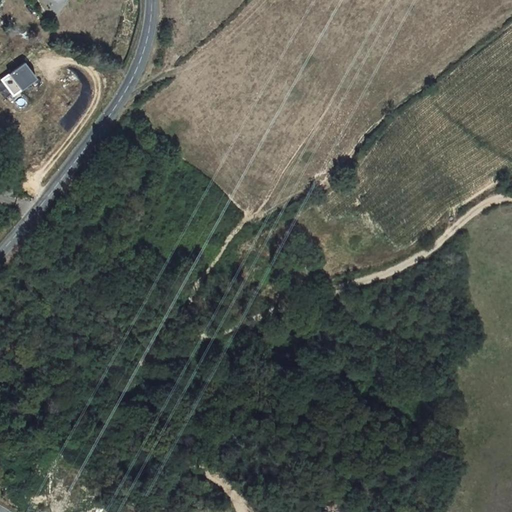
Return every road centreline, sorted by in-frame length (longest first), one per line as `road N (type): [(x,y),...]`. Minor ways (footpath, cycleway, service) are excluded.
road 1 (track): [(239,511),(221,484),(133,431),(120,412),(129,386),(146,367),(413,259),(486,203),(511,196)]
road 2 (tertiary): [(0,251),(119,100),(140,57),(149,0)]
